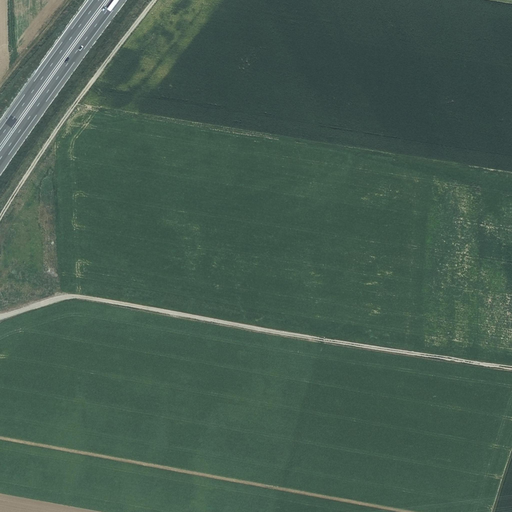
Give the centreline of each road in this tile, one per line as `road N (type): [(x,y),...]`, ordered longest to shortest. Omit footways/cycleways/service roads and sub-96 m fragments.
road 1 (track): [(511,367),(76,296),(44,302)]
road 2 (track): [(156,0),(0,218)]
road 3 (motorway): [(0,154),(113,0)]
road 4 (motorway): [(96,0),(0,133)]
